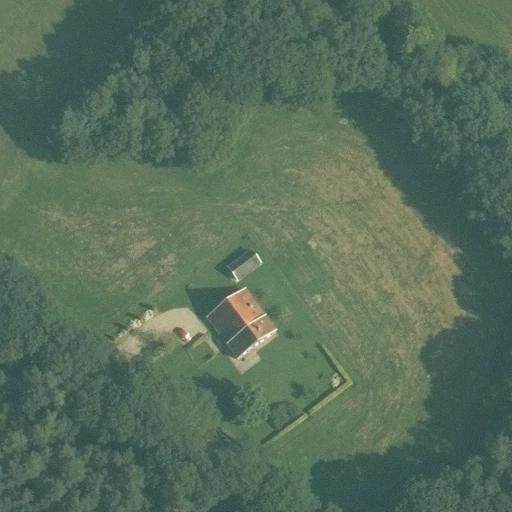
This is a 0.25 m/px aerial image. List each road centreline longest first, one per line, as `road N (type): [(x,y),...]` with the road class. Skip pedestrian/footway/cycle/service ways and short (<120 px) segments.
road 1 (track): [(0,287),(315,511)]
road 2 (track): [(215,511),(0,364)]
